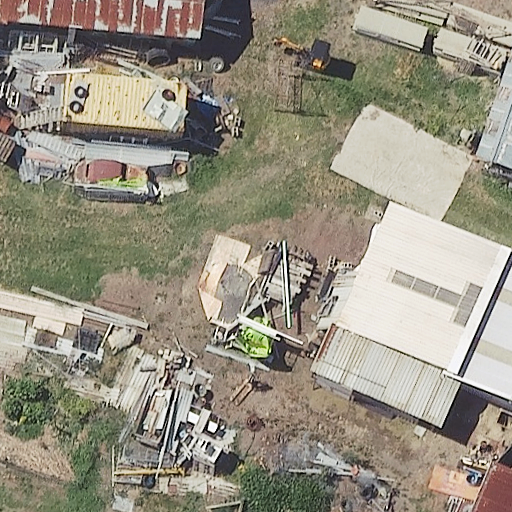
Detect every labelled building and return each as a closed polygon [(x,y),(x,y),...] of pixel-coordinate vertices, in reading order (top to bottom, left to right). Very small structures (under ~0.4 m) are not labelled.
[(0,0),(0,49),(188,71),(196,0),(0,0)] [(343,0),(277,0),(312,33),(343,0)] [(184,95),(62,91),(60,142),(182,146),(184,95)] [(511,272),(500,267),(443,395),(511,425),(511,272)] [(511,511),(511,483),(503,479),(486,511),(511,511)]
